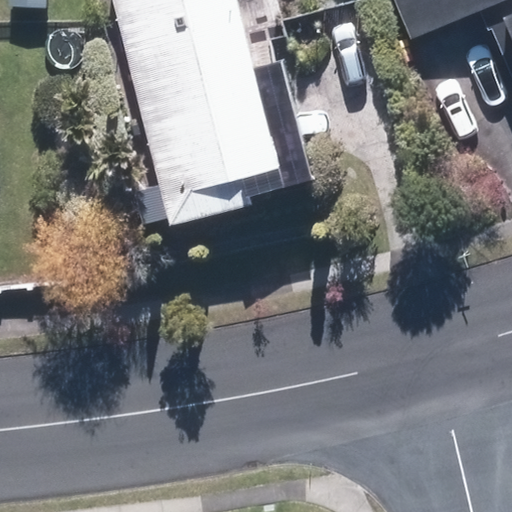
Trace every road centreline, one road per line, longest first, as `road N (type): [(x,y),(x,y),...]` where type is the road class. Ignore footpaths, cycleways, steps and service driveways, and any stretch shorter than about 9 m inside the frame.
road 1 (tertiary): [(0,426),(107,417),(431,354)]
road 2 (tertiary): [(472,511),(431,354)]
